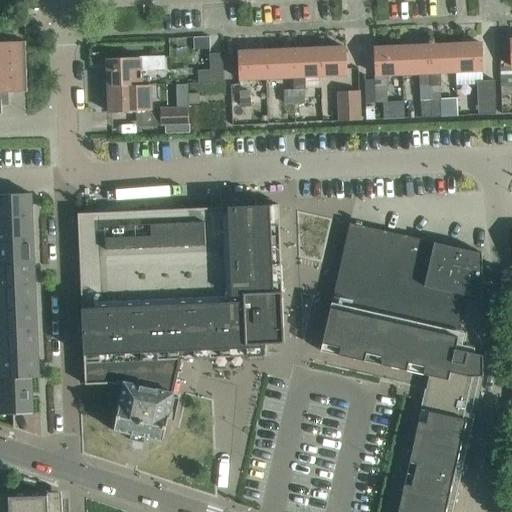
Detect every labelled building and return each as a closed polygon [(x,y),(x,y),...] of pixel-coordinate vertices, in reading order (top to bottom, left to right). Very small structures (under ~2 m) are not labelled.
[(194,50),(207,49),(207,36),(193,37),(194,50)] [(0,114),(2,114),(1,102),(5,102),(5,93),(27,92),(26,42),(0,42),(0,114)] [(455,45),(456,72),(483,70),(482,44),(455,45)] [(455,45),(428,46),(431,100),(440,99),(440,87),(441,87),(440,72),(456,72),(455,45)] [(428,46),(401,48),(403,74),(419,73),(420,88),(421,100),(431,100),(428,46)] [(319,49),(320,76),(347,75),(346,48),(319,49)] [(374,49),(376,80),(366,81),(367,103),(382,102),(387,102),(385,75),(403,74),(401,48),(374,49)] [(320,76),(319,49),(292,51),(293,77),(294,90),(295,105),(305,104),(305,90),(307,90),(307,76),(320,76)] [(293,77),(292,51),(265,52),(266,78),(293,77)] [(266,78),(265,52),(238,53),(239,79),(266,78)] [(210,54),(210,70),(198,71),(199,84),(224,83),(222,54),(210,54)] [(109,86),(141,86),(141,70),(165,69),(164,57),(108,59),(109,86)] [(478,115),(496,114),(495,81),(477,81),(478,115)] [(187,84),(177,84),(177,97),(187,97),(187,84)] [(147,85),(141,86),(109,86),(110,113),(148,112),(148,100),(147,85)] [(295,105),(294,90),(281,91),(281,105),(295,105)] [(338,92),(339,121),(361,120),(360,91),(338,92)] [(249,92),(239,93),(240,105),(250,104),(249,92)] [(189,94),(189,104),(200,104),(199,94),(189,94)] [(440,99),(431,100),(431,117),(441,117),(440,99)] [(383,118),(404,117),(403,101),(387,102),(382,102),(383,118)] [(188,108),(160,109),(161,125),(189,124),(188,108)] [(0,194),(0,218),(32,217),(31,194),(0,194)] [(278,205),(78,214),(85,385),(125,383),(173,394),(181,359),(182,359),(182,358),(206,357),(206,358),(207,358),(209,358),(210,358),(210,357),(244,356),(245,356),(246,356),(246,357),(266,356),(266,345),(266,343),(284,342),(278,221),(279,221),(278,205)] [(32,217),(0,218),(0,241),(33,240),(32,217)] [(350,223),(321,350),(321,351),(407,371),(429,376),(426,389),(421,410),(421,412),(406,475),(398,511),(453,511),(480,391),(483,376),(482,253),(350,223)] [(0,264),(34,263),(33,240),(0,241),(0,264)] [(34,263),(0,264),(0,287),(35,286),(34,263)] [(0,287),(0,309),(36,308),(35,286),(0,287)] [(36,308),(0,309),(0,332),(37,331),(36,308)] [(0,332),(0,355),(38,354),(37,331),(0,332)] [(0,370),(0,378),(39,377),(38,354),(0,355),(0,370)] [(0,378),(2,415),(23,414),(32,414),(31,378),(39,378),(39,377),(0,378)] [(173,394),(125,383),(114,430),(131,434),(130,440),(144,443),(146,437),(163,441),(173,394)] [(62,511),(62,492),(0,494),(0,511),(62,511)]
